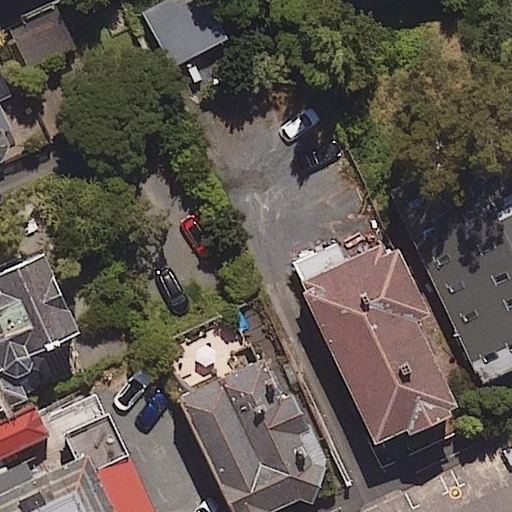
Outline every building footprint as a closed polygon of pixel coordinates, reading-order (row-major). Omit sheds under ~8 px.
[(226,34),(206,0),(159,0),(141,10),(171,64),(226,34)] [(0,82),(0,154),(13,148),(0,121),(0,96),(5,94),(0,82)] [(511,356),(511,150),(412,197),(491,367),(511,356)] [(36,238),(0,254),(0,411),(19,403),(0,363),(78,327),(36,238)] [(393,244),(305,285),(380,445),(467,403),(393,244)] [(284,344),(168,399),(221,511),(294,511),(350,486),(284,344)] [(47,432),(33,404),(0,420),(0,444),(4,453),(47,432)] [(147,511),(107,425),(0,474),(0,511),(147,511)]
